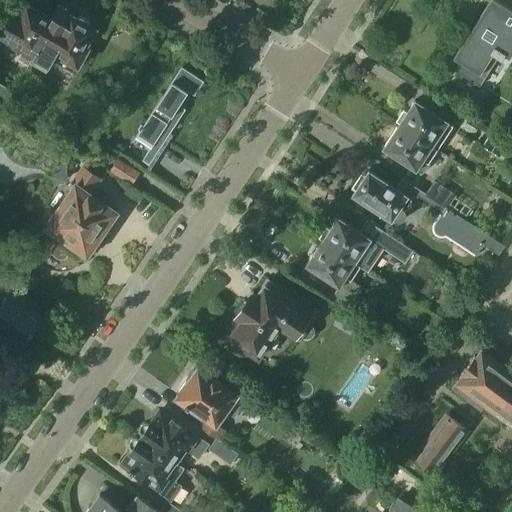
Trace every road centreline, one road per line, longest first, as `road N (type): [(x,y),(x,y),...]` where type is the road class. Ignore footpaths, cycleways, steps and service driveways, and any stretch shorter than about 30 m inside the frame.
road 1 (residential): [(3,511),(299,76)]
road 2 (residential): [(299,76),(166,0)]
